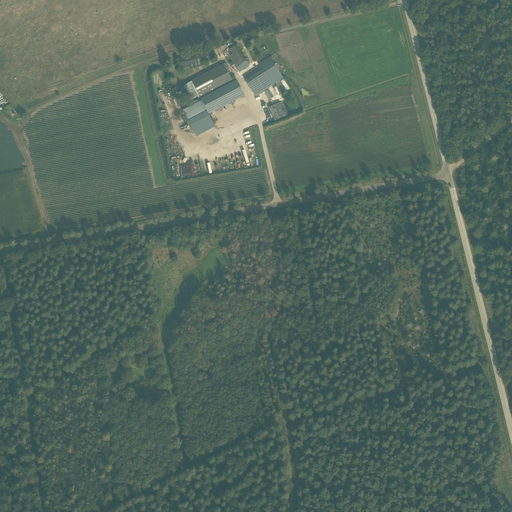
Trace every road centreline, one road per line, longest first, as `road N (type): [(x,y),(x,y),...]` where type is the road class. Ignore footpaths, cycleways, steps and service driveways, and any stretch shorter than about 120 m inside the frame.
road 1 (unclassified): [(0,252),(448,174)]
road 2 (tertiary): [(511,431),(448,174)]
road 3 (track): [(282,418),(495,362)]
road 4 (track): [(178,53),(23,112),(0,90)]
road 5 (tertiary): [(448,174),(405,1)]
road 6 (unclassified): [(405,1),(242,40)]
road 7 (track): [(156,316),(185,467)]
road 8 (track): [(0,252),(24,395)]
road 9 (track): [(51,243),(21,142),(0,113)]
